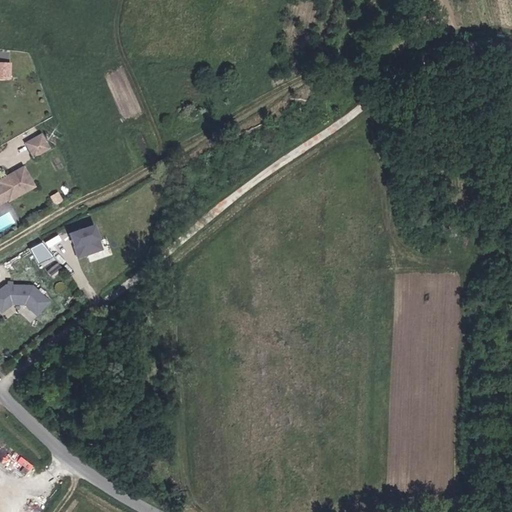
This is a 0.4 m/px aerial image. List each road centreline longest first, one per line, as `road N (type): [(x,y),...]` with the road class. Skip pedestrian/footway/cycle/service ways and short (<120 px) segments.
road 1 (track): [(1,387),(426,57),(484,39),(511,45)]
road 2 (unclassified): [(0,385),(80,465),(163,511)]
